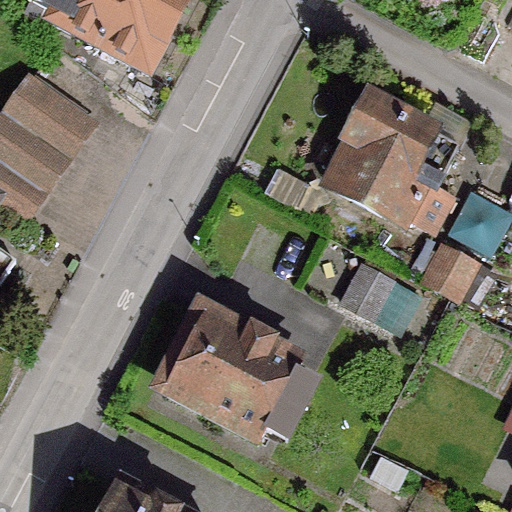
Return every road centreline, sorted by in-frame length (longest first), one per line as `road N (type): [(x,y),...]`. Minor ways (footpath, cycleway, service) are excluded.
road 1 (residential): [(269,0),(1,511)]
road 2 (residential): [(296,0),(511,120)]
